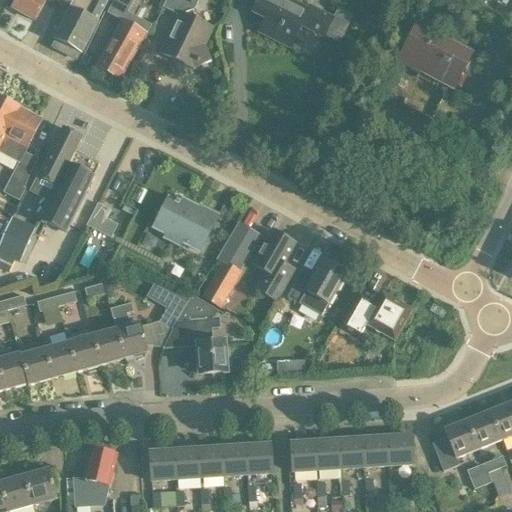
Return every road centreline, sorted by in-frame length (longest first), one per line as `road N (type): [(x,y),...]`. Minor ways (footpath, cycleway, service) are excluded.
road 1 (unclassified): [(464,295),(0,49)]
road 2 (residential): [(0,434),(84,413),(433,396),(461,384),(494,338)]
